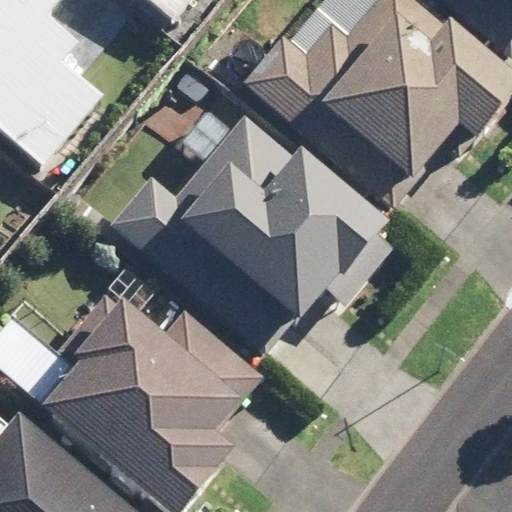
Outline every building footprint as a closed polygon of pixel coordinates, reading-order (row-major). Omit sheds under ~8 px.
[(0,0),(0,129),(55,176),(115,106),(76,73),(123,17),(102,0),(0,0)] [(140,0),(185,36),(214,0),(140,0)] [(456,45),(404,0),(393,0),(352,47),(340,36),(314,66),(291,46),(251,92),(403,224),(471,146),(488,161),(511,133),(511,79),(463,37),(456,45)] [(511,0),(436,0),(509,65),(511,61),(511,0)] [(242,138),(220,138),(174,192),(160,181),(116,232),(274,365),(300,334),(311,343),(352,294),(359,301),(404,248),(256,122),(242,138)] [(42,334),(13,309),(0,324),(0,360),(11,370),(42,334)] [(99,379),(58,427),(158,511),(219,511),(257,467),(232,446),(273,398),(188,325),(172,344),(144,319),(135,329),(113,310),(73,357),(99,379)] [(129,511),(34,434),(0,474),(0,511),(129,511)]
